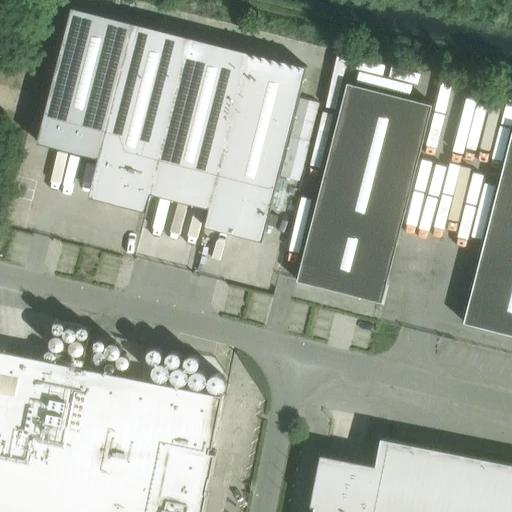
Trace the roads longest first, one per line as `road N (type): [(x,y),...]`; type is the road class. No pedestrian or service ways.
road 1 (unclassified): [(293,351),(0,278)]
road 2 (unclassified): [(511,405),(293,351)]
road 3 (unclassified): [(261,511),(293,351)]
